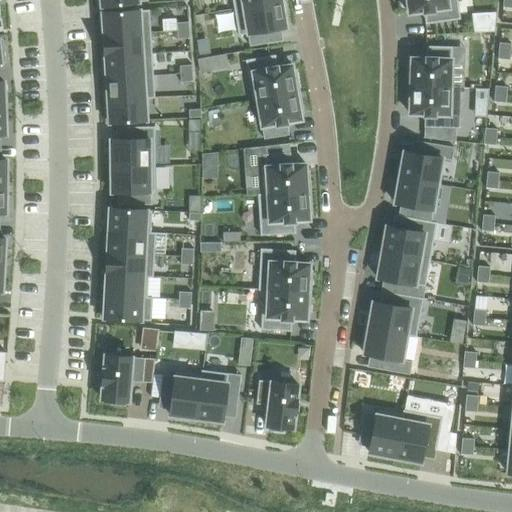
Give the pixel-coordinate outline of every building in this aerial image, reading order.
[(232,0),(234,9),(283,1),(283,0),(232,0)] [(457,0),(404,0),(405,7),(408,6),(409,13),(423,11),(423,13),(424,13),(425,23),(460,19),(457,0)] [(283,1),(234,9),(238,35),(248,33),(250,46),(273,42),(271,30),(281,28),(285,27),(286,27),(285,17),(286,16),(283,1)] [(102,14),(99,15),(99,26),(103,25),(104,35),(151,32),(149,9),(102,12),(102,14)] [(497,9),(487,10),(488,32),(494,31),(497,9)] [(189,21),(176,22),(177,30),(189,29),(189,21)] [(189,29),(177,30),(178,38),(190,38),(189,29)] [(151,32),(104,35),(105,57),(152,54),(151,32)] [(499,42),(498,50),(511,52),(511,43),(499,42)] [(408,65),(407,86),(451,87),(451,86),(452,47),(427,46),(426,56),(426,58),(411,58),(411,65),(408,65)] [(498,50),(498,58),(510,60),(511,52),(498,50)] [(152,54),(105,57),(106,78),(154,75),(152,54)] [(275,55),(246,60),(253,100),(257,100),(257,99),(300,91),(296,71),(293,71),(292,64),(278,67),(278,65),(277,65),(275,55)] [(192,65),(180,65),(180,74),(193,73),(192,65)] [(193,73),(180,74),(181,82),(193,81),(193,73)] [(154,75),(106,78),(108,100),(145,97),(145,98),(155,98),(154,75)] [(495,85),(494,93),(507,95),(507,87),(495,85)] [(407,86),(407,106),(410,107),(410,114),(424,114),(424,116),(425,116),(424,126),(444,127),(443,139),(455,140),(455,127),(459,127),(460,86),(451,86),(451,87),(407,86)] [(300,91),(257,99),(257,100),(264,138),(289,134),(287,124),(288,124),(287,122),(302,120),(300,113),(303,112),(300,91)] [(494,93),(494,101),(506,103),(507,95),(494,93)] [(108,109),(104,110),(105,121),(109,120),(109,122),(147,120),(145,98),(145,97),(108,100),(108,109)] [(201,109),(189,109),(189,117),(201,117),(201,109)] [(111,150),(110,150),(110,166),(155,165),(155,126),(126,127),(126,139),(113,139),(111,139),(111,150)] [(485,128),(485,136),(497,137),(497,129),(485,128)] [(485,136),(484,144),(496,145),(497,137),(485,136)] [(401,161),(398,177),(438,184),(442,158),(452,160),(454,147),(421,141),(419,153),(405,151),(404,151),(402,161),(401,161)] [(266,166),(261,166),(263,193),(263,195),(311,191),(309,171),(306,171),(306,164),(291,165),(291,163),(290,152),(265,154),(266,166)] [(155,165),(110,166),(110,182),(111,182),(111,192),(113,192),(127,192),(127,204),(151,204),(151,191),(155,191),(155,165)] [(487,171),(486,179),(498,181),(499,173),(487,171)] [(396,195),(395,203),(396,203),(400,204),(410,206),(408,217),(431,221),(433,209),(438,184),(398,177),(395,192),(395,195),(396,195)] [(486,179),(486,188),(498,189),(498,181),(486,179)] [(263,193),(258,194),(261,235),(295,233),(295,222),(295,221),(309,220),(309,213),(312,212),(311,191),(263,195),(263,193)] [(106,210),(105,221),(109,221),(109,231),(151,233),(151,232),(152,210),(110,208),(110,210),(106,210)] [(189,212),(189,220),(201,221),(201,213),(189,212)] [(483,214),(482,222),(494,224),(495,215),(483,214)] [(383,236),(380,252),(430,260),(436,222),(431,221),(408,217),(404,216),(402,228),(392,227),(388,226),(386,226),(384,236),(383,236)] [(482,222),(481,230),(493,232),(494,224),(482,222)] [(109,231),(107,252),(154,255),(156,232),(151,232),(151,233),(109,231)] [(181,248),(181,256),(193,257),(194,249),(181,248)] [(261,248),(258,290),(263,290),(311,293),(312,271),(309,271),(310,264),(295,263),(295,261),(295,250),(261,248)] [(107,252),(106,274),(148,276),(148,277),(153,277),(154,255),(107,252)] [(379,268),(377,277),(379,278),(383,279),(392,280),(390,292),(423,298),(430,260),(380,252),(378,267),(379,268)] [(181,256),(181,264),(193,265),(193,257),(181,256)] [(478,266),(477,274),(489,275),(490,267),(478,266)] [(106,274),(105,295),(147,298),(147,296),(148,277),(148,276),(106,274)] [(477,274),(476,282),(489,283),(489,275),(477,274)] [(263,290),(261,329),(291,331),(292,320),(292,319),(307,319),(307,315),(310,315),(311,293),(263,290)] [(179,291),(179,299),(191,300),(191,292),(179,291)] [(370,311),(367,327),(407,334),(406,335),(416,337),(423,298),(390,292),(388,304),(379,302),(375,302),(373,302),(371,312),(370,311)] [(101,305),(100,316),(104,316),(104,318),(151,320),(152,297),(147,296),(147,298),(105,295),(105,305),(101,305)] [(179,299),(178,307),(190,308),(191,300),(179,299)] [(474,309),(473,317),(485,318),(486,310),(474,309)] [(473,317),(473,325),(485,326),(485,318),(473,317)] [(365,343),(364,353),(365,353),(365,354),(370,354),(379,356),(377,368),(409,374),(412,361),(402,360),(406,335),(407,334),(367,327),(364,343),(365,343)] [(464,351),(464,359),(476,360),(476,352),(464,351)] [(105,355),(101,399),(113,400),(112,405),(126,406),(127,401),(129,401),(131,381),(143,382),(145,359),(105,355)] [(464,359),(463,367),(475,368),(476,360),(464,359)] [(202,375),(196,419),(212,421),(212,420),(222,421),(222,420),(223,420),(224,406),(237,408),(241,375),(201,370),(201,374),(202,375)] [(163,375),(160,398),(172,399),(170,413),(170,415),(180,416),(180,417),(196,419),(202,375),(201,374),(176,371),(175,376),(163,375)] [(261,380),(258,403),(271,405),(268,425),(270,425),(269,430),(284,432),(285,427),(295,428),(300,385),(261,380)] [(466,395),(465,403),(477,404),(478,396),(466,395)] [(465,403),(465,411),(477,412),(477,404),(465,403)] [(364,412),(360,435),(372,437),(369,451),(370,451),(369,453),(379,455),(379,456),(395,459),(403,414),(402,414),(378,409),(377,414),(364,412)] [(403,414),(395,459),(410,462),(411,461),(421,462),(421,461),(424,447),(436,449),(442,417),(403,409),(402,414),(403,414)] [(462,438),(461,446),(473,447),(474,439),(462,438)] [(461,446),(461,454),(473,455),(473,447),(461,446)]
